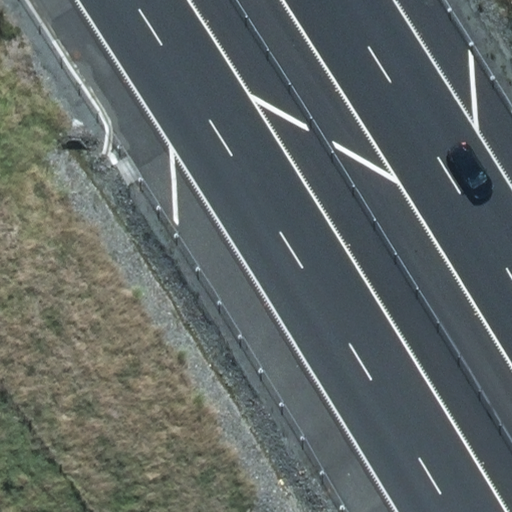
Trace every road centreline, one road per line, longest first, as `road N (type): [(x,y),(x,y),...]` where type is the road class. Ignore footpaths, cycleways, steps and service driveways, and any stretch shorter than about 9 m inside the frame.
road 1 (motorway): [(445,511),(134,0)]
road 2 (motorway): [(328,0),(511,285)]
